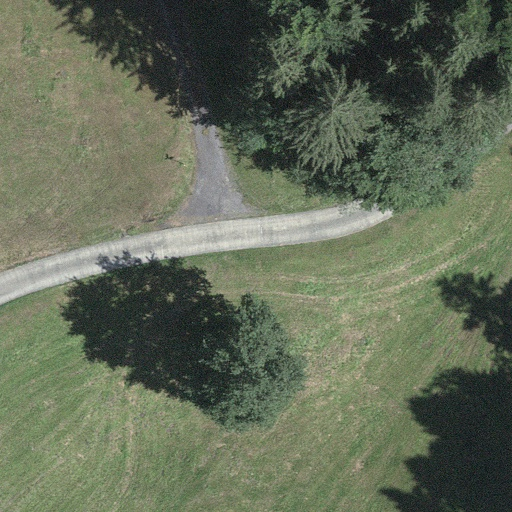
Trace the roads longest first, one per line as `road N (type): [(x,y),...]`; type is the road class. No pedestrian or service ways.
road 1 (unclassified): [(511,108),(480,142),(358,214),(106,256),(0,292)]
road 2 (track): [(222,239),(210,138),(165,0)]
